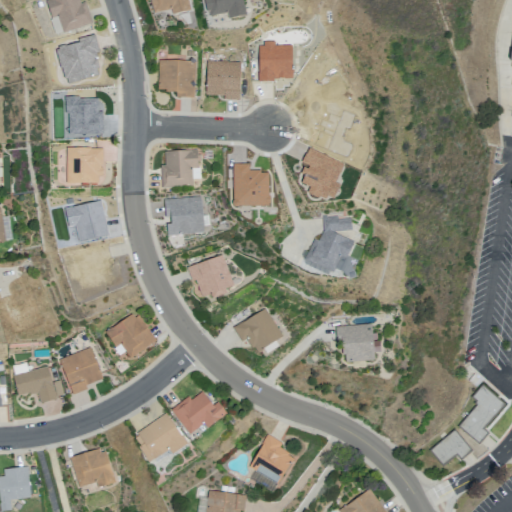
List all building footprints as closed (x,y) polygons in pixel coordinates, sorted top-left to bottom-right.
[(52,0),(47,2),(54,19),(59,17),(65,34),(95,23),(87,3),(84,4),(82,0),(52,0)] [(153,0),(157,14),(174,10),(176,15),(193,11),(190,0),(153,0)] [(209,0),(213,17),(230,13),(231,19),(249,16),(246,0),(209,0)] [(160,60),(158,91),(179,93),(179,97),(196,98),(198,62),(160,60)] [(209,62),(209,97),(242,97),(243,63),(209,62)] [(168,166),(163,166),(165,189),(195,187),(194,169),(201,169),(200,150),(167,153),(168,166)] [(167,201),(168,218),(173,218),(174,230),(177,230),(177,237),(207,234),(204,197),(167,201)] [(0,208),(0,243),(8,243),(3,208),(0,208)] [(325,216),(326,230),(321,242),(317,240),(307,261),(337,274),(344,258),(350,260),(357,243),(333,232),(354,230),(353,220),(340,222),(339,217),(330,219),(330,215),(325,216)] [(190,270),(196,283),(199,281),(206,299),(237,287),(225,256),(190,270)] [(235,329),(245,343),(249,340),(255,349),(257,348),(261,355),(288,337),(268,307),(235,329)] [(107,334),(118,349),(123,345),(133,360),(158,343),(141,317),(138,319),(135,315),(107,334)] [(338,327),(339,343),(345,342),(346,356),(349,356),(350,364),(379,361),(375,324),(338,327)] [(61,362),(76,397),(89,391),(88,387),(105,380),(92,349),(61,362)] [(14,377),(20,397),(32,394),(32,396),(40,394),(43,405),(59,400),(50,367),(14,377)] [(480,382),(502,401),(480,426),(485,430),(476,441),(455,423),(473,402),(471,401),(473,398),(469,394),(480,382)] [(174,411),(193,435),(206,424),(210,429),(230,414),(221,402),(216,406),(205,392),(194,400),(191,397),(174,411)] [(141,448),(148,458),(153,455),(157,460),(172,449),(175,454),(190,444),(169,413),(140,433),(147,443),(141,448)] [(471,448),(459,458),(454,451),(441,462),(428,447),(440,438),(435,433),(441,427),(445,432),(453,426),(471,448)] [(251,467),(270,435),(284,444),(282,448),(292,453),(290,456),(296,459),(280,485),(251,467)] [(72,458),(81,488),(98,483),(100,489),(118,483),(108,452),(103,453),(101,449),(72,458)] [(0,478),(0,490),(2,511),(14,511),(13,501),(33,499),(30,467),(5,470),(6,478),(0,478)] [(252,477),(271,486),(273,481),(254,472),(252,477)] [(342,511),(388,511),(372,490),(342,511)] [(208,511),(212,492),(249,498),(247,511),(243,511),(242,511),(208,511)]
